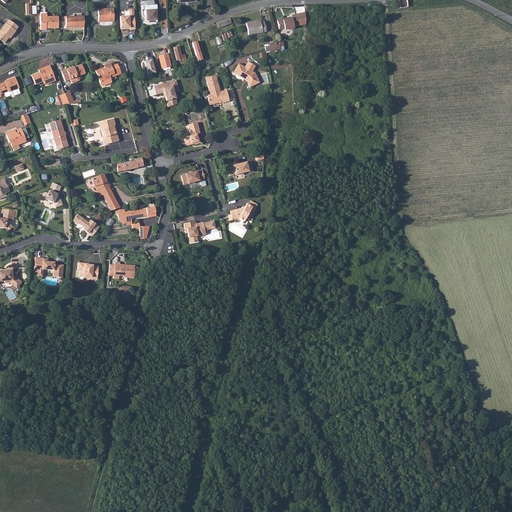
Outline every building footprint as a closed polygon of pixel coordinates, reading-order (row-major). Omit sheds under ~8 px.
[(406,0),(398,0),(400,8),(408,7),(406,0)] [(157,15),(156,6),(144,7),(145,12),(144,12),(144,16),(146,16),(147,21),(150,23),(156,22),(156,15),(157,15)] [(112,7),(97,8),(97,21),(113,20),(112,7)] [(129,31),(135,30),(134,27),(134,17),(134,13),(133,11),(128,11),(129,17),(120,18),(120,30),(129,30),(129,31)] [(40,17),(40,30),(46,30),(46,27),(49,27),(49,28),(58,28),(58,17),(48,17),(46,17),(47,15),(45,14),(41,14),(40,15),(40,17)] [(290,19),(276,22),(278,29),(284,28),(284,30),(293,28),(293,27),(296,26),(294,15),(290,16),(290,19)] [(83,16),(65,16),(65,27),(83,27),(83,16)] [(230,17),(216,23),(218,27),(222,25),(223,26),(231,23),(230,17)] [(4,22),(0,27),(0,39),(4,42),(8,35),(10,36),(17,25),(7,18),(4,22)] [(254,23),(254,22),(245,23),(248,35),(266,32),(264,22),(260,23),(260,21),(254,23)] [(203,59),(198,41),(193,42),(198,61),(203,59)] [(264,48),(265,51),(277,49),(276,45),(275,42),(269,44),(269,47),(264,48)] [(174,48),(177,61),(186,58),(185,54),(181,55),(179,46),(174,48)] [(158,55),(162,69),(172,66),(168,53),(158,55)] [(150,59),(142,61),(146,75),(154,72),(150,59)] [(237,64),(232,73),(242,79),(244,78),(245,79),(248,86),(258,82),(253,73),(251,71),(254,66),(247,62),(243,67),(237,64)] [(60,71),(64,81),(69,79),(70,82),(72,83),(78,81),(79,79),(77,76),(84,74),(81,64),(70,68),(70,67),(60,71)] [(110,79),(109,77),(120,73),(116,64),(110,66),(109,64),(103,66),(104,68),(100,70),(100,69),(95,71),(99,81),(100,85),(102,86),(110,83),(111,81),(110,79)] [(44,69),(38,71),(38,73),(30,76),(34,85),(42,82),(43,84),(49,81),(50,83),(54,81),(48,66),(44,68),(44,69)] [(161,70),(163,78),(173,75),(171,67),(161,70)] [(6,81),(0,83),(0,96),(1,97),(0,95),(0,93),(12,89),(12,90),(15,89),(10,78),(5,80),(6,81)] [(174,80),(152,86),(154,95),(163,92),(167,106),(176,104),(173,92),(177,91),(174,80)] [(233,98),(230,89),(226,90),(225,89),(219,91),(216,80),(206,82),(209,94),(206,95),(207,100),(208,105),(216,103),(218,102),(218,101),(221,100),(222,103),(228,101),(228,100),(233,98)] [(68,91),(63,93),(68,103),(73,103),(68,91)] [(63,93),(59,95),(62,104),(68,103),(63,93)] [(31,113),(32,116),(37,115),(36,106),(28,107),(29,113),(31,113)] [(21,116),(25,126),(31,123),(28,114),(21,116)] [(65,134),(64,133),(64,132),(63,131),(60,119),(49,123),(57,149),(68,146),(64,135),(65,134)] [(113,121),(98,126),(99,129),(102,129),(103,137),(101,137),(103,145),(117,141),(115,134),(114,134),(113,131),(112,130),(112,129),(114,128),(113,121)] [(184,137),(182,140),(183,144),(186,145),(194,143),(194,144),(199,143),(198,137),(196,138),(195,134),(199,133),(196,122),(186,125),(188,132),(189,135),(184,137)] [(10,143),(11,147),(17,145),(25,142),(20,129),(16,130),(17,133),(15,133),(14,131),(5,134),(9,144),(10,143)] [(262,159),(263,152),(254,154),(256,161),(262,159)] [(116,171),(126,170),(129,169),(137,168),(142,167),(141,159),(135,160),(135,161),(115,163),(116,171)] [(245,162),(232,165),(232,166),(226,168),(228,176),(234,174),(235,175),(248,171),(248,173),(252,171),(250,161),(245,163),(245,162)] [(201,170),(180,176),(182,185),(204,179),(201,170)] [(103,174),(91,179),(94,187),(95,187),(99,197),(101,202),(105,200),(110,211),(119,208),(107,184),(103,174)] [(0,198),(0,199),(6,196),(5,193),(8,192),(9,190),(7,187),(8,185),(5,179),(4,178),(0,179),(0,198)] [(40,195),(42,200),(46,198),(54,202),(56,207),(63,204),(60,197),(57,196),(58,194),(56,193),(57,190),(60,191),(61,186),(54,183),(52,187),(53,188),(52,191),(50,191),(49,193),(46,192),(40,195)] [(230,214),(227,215),(228,219),(238,216),(244,219),(245,218),(248,219),(255,209),(246,204),(243,208),(243,207),(242,208),(240,208),(229,211),(230,214)] [(123,210),(115,212),(116,214),(117,214),(118,220),(123,220),(122,220),(122,222),(122,223),(123,224),(124,224),(125,224),(126,223),(126,224),(127,224),(132,223),(131,218),(147,216),(147,218),(155,216),(154,207),(124,212),(123,210)] [(14,215),(4,213),(3,219),(0,218),(0,225),(0,226),(0,225),(0,227),(5,228),(7,231),(13,227),(10,224),(11,219),(13,220),(14,215)] [(92,236),(98,226),(89,219),(87,222),(77,214),(72,221),(83,228),(82,229),(92,236)] [(183,223),(184,229),(186,229),(187,232),(187,237),(189,237),(189,242),(196,241),(195,236),(204,235),(203,230),(202,223),(202,222),(194,224),(194,221),(183,223)] [(138,227),(138,239),(144,238),(148,227),(138,227)] [(35,272),(38,272),(43,273),(43,269),(53,270),(55,272),(55,276),(62,277),(63,265),(54,264),(55,262),(48,261),(48,259),(43,258),(35,257),(34,268),(35,269),(35,272)] [(113,276),(113,278),(118,278),(118,275),(122,276),(124,277),(134,278),(134,274),(137,274),(139,272),(139,269),(137,267),(134,267),(135,265),(119,264),(120,262),(114,262),(114,264),(114,272),(109,271),(108,275),(113,276)] [(78,263),(78,270),(80,270),(80,276),(86,277),(87,278),(97,279),(98,266),(93,266),(93,265),(86,264),(86,265),(85,265),(85,263),(78,263)] [(10,282),(14,286),(19,280),(14,276),(12,276),(12,273),(14,273),(13,268),(7,269),(7,270),(2,271),(2,269),(0,269),(0,281),(9,280),(10,282)] [(130,286),(118,285),(117,299),(129,300),(130,286)]
